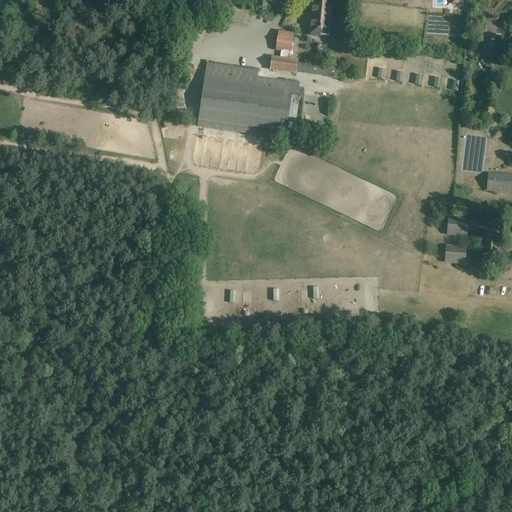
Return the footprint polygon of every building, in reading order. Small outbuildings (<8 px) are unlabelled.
[(308,37),(320,38),(320,35),(329,36),(330,30),(330,24),(332,25),(334,23),(335,20),(333,18),(331,18),(332,6),(313,4),(312,13),(310,13),(308,37)] [(295,73),(297,64),(297,62),(290,61),(294,36),(279,34),(277,50),(281,51),(280,59),(273,59),(271,70),(295,74),(295,73)] [(498,46),(498,41),(495,36),(490,36),(487,39),(486,44),(489,48),(494,49),(498,46)] [(297,64),(295,73),(329,78),(339,79),(340,70),(297,64)] [(207,65),(199,121),(286,133),(287,123),(289,109),(291,95),(303,97),(304,89),(300,89),(300,84),(258,79),(259,72),(207,65)] [(201,137),(256,143),(257,135),(202,129),(201,137)] [(318,136),(325,141),(331,134),(324,129),(318,136)] [(487,191),(511,193),(511,176),(489,174),(487,191)] [(448,219),(447,237),(467,238),(469,220),(448,219)] [(483,235),(481,256),(499,257),(501,236),(483,235)] [(446,246),(445,264),(465,266),(466,248),(446,246)]
